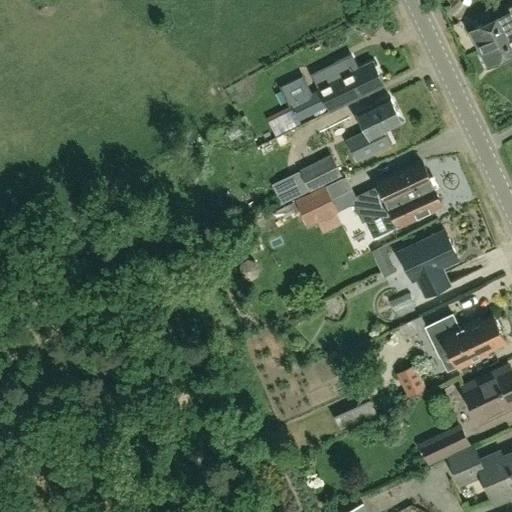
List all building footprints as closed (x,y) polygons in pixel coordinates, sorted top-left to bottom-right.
[(511,2),(506,5),(509,11),(469,30),(479,51),(511,34),(511,2)] [(511,34),(479,51),(487,66),(511,54),(511,34)] [(372,61),(330,82),(330,81),(316,88),(318,91),(291,105),(268,117),(277,134),(300,122),(299,120),(327,107),(330,112),(342,106),(341,104),(383,84),(372,61)] [(305,83),(291,90),(297,101),(311,93),(305,83)] [(362,127),(342,136),(333,140),(339,151),(400,122),(388,97),(356,112),(362,127)] [(331,154),(299,170),(309,191),(342,175),(331,154)] [(440,204),(429,180),(419,160),(376,181),(377,185),(349,198),(360,221),(381,211),(390,228),(440,204)] [(337,211),(325,185),(294,200),(307,226),(337,211)] [(398,246),(394,234),(379,239),(374,222),(361,225),(370,254),(398,246)] [(440,268),(458,260),(445,231),(399,252),(412,281),(416,279),(424,297),(449,285),(440,268)] [(494,316),(481,322),(480,319),(461,328),(453,313),(425,327),(432,343),(433,343),(440,356),(437,358),(440,363),(443,361),(449,372),(469,362),(470,363),(488,355),(486,351),(506,341),(494,316)] [(416,317),(397,327),(404,339),(423,330),(416,317)] [(414,366),(397,374),(409,398),(426,390),(414,366)] [(511,374),(509,368),(462,390),(477,422),(511,406),(511,374)] [(327,416),(347,411),(344,396),(324,400),(327,416)] [(399,401),(387,407),(395,424),(387,428),(396,446),(416,437),(399,401)] [(344,423),(353,438),(383,421),(374,405),(344,423)] [(459,427),(419,447),(427,463),(467,444),(459,427)] [(511,453),(496,461),(494,455),(479,461),(473,448),(447,459),(458,485),(481,476),(493,505),(511,496),(511,453)] [(364,511),(359,502),(339,511),(364,511)] [(465,511),(461,503),(447,510),(447,511),(465,511)]
